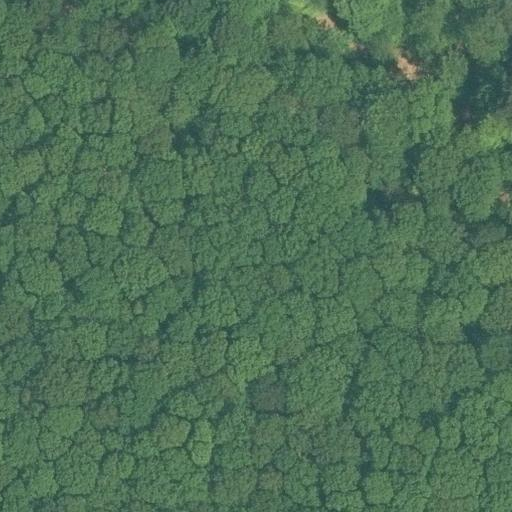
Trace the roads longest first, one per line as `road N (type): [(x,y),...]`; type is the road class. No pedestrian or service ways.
road 1 (track): [(15,0),(433,184)]
road 2 (track): [(281,511),(433,184),(511,218)]
